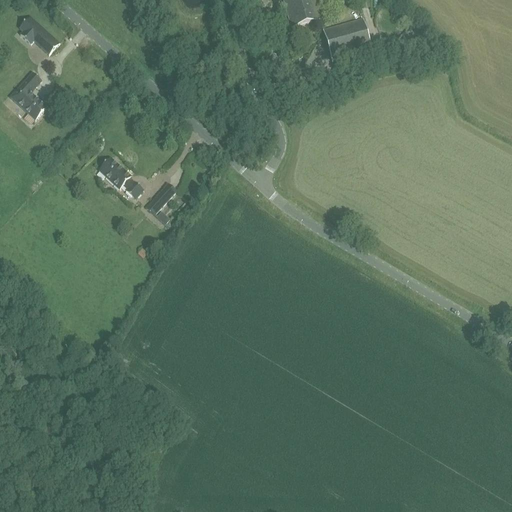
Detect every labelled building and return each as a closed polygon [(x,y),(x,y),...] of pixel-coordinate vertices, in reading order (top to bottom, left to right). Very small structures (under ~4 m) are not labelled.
[(283,0),(292,29),(322,21),(316,0),(283,0)] [(21,30),(24,34),(21,37),(21,36),(21,37),(31,46),(32,46),(34,43),(49,57),(50,57),(61,45),(60,45),(31,19),(32,18),(31,18),(20,30),(20,31),(21,30)] [(363,21),(324,32),(333,63),(372,52),(363,21)] [(383,57),(384,65),(418,59),(416,51),(383,57)] [(287,78),(291,94),(322,86),(317,70),(287,78)] [(11,99),(11,100),(36,122),(48,110),(47,109),(31,95),(42,83),(33,75),(11,99)] [(99,173),(100,173),(120,192),(124,187),(128,191),(126,193),(126,192),(126,193),(136,202),(144,193),(134,184),(133,185),(130,181),(132,179),(111,160),(99,173)] [(154,202),(146,210),(154,218),(162,209),(176,194),(168,187),(154,202)] [(162,214),(157,219),(165,227),(170,221),(162,214)] [(143,250),(138,255),(143,260),(148,254),(143,250)]
